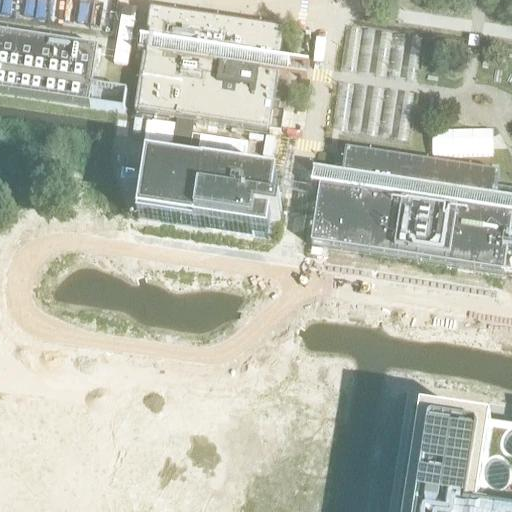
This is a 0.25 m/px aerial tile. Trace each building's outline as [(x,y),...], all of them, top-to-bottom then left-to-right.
[(286,33),(150,12),(146,42),(141,41),(139,56),(144,57),(135,115),(270,135),(274,111),(279,77),(289,79),(291,64),(281,63),(286,33)] [(128,68),(135,22),(122,20),(114,66),(128,68)] [(0,95),(90,109),(93,89),(95,76),(96,72),(99,51),(95,51),(87,49),(56,45),(52,44),(25,40),(20,39),(0,36),(0,95)] [(143,119),(136,118),(133,136),(141,137),(143,119)] [(178,127),(152,124),(151,133),(176,137),(178,127)] [(176,138),(151,134),(149,144),(174,148),(176,138)] [(191,151),(246,159),(248,146),(193,137),(191,151)] [(276,140),(267,139),(263,159),(272,160),(276,140)] [(511,190),(498,188),(501,172),(347,153),(343,178),(314,173),(312,188),(321,190),(312,248),(505,277),(511,235),(511,234),(511,190)] [(274,210),(276,197),(278,181),(147,161),(138,221),(269,242),(272,222),(280,224),(280,222),(279,222),(281,212),(282,212),(282,211),(274,210)] [(511,511),(511,438),(422,425),(408,511),(511,511)]
